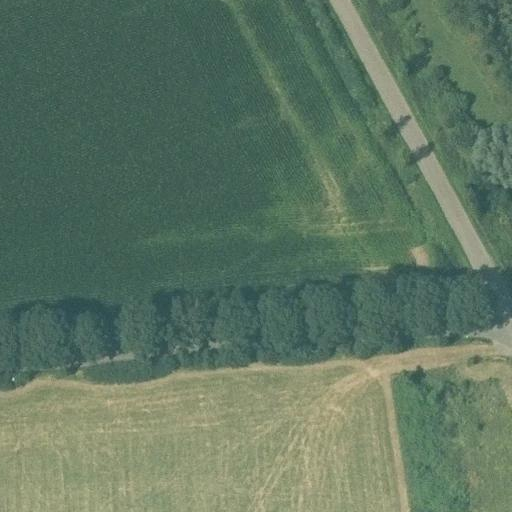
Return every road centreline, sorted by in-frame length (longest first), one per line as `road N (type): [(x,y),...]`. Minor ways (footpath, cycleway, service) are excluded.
road 1 (unclassified): [(511,327),(0,371)]
road 2 (unclassified): [(337,0),(511,315)]
